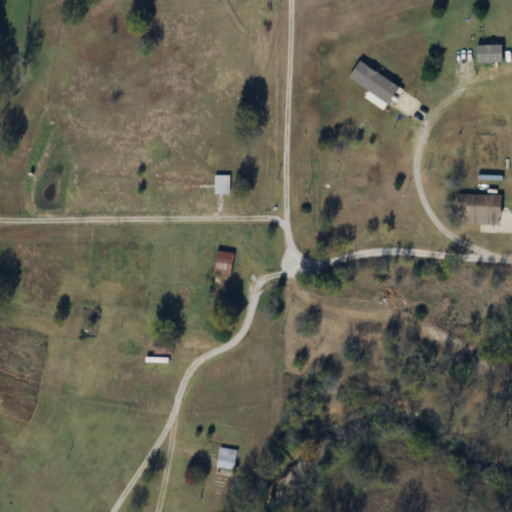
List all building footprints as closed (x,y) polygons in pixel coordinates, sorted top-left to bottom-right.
[(399,86),(359,61),(349,78),(378,96),(374,103),(385,110),(399,86)] [(420,103),(404,94),(397,108),(412,116),(420,103)] [(442,142),(442,170),(456,170),(456,142),(442,142)] [(181,185),(181,192),(189,192),(190,185),(204,185),(204,175),(155,174),(155,184),(181,185)] [(229,194),(229,175),(215,175),(215,194),(229,194)] [(511,233),(511,209),(501,210),(501,194),(456,195),(456,213),(465,213),(465,234),(511,233)] [(234,253),(217,251),(214,274),(232,276),(234,253)] [(170,341),(156,340),(155,352),(169,353),(170,341)] [(237,450),(221,447),(217,466),(234,470),(237,450)]
